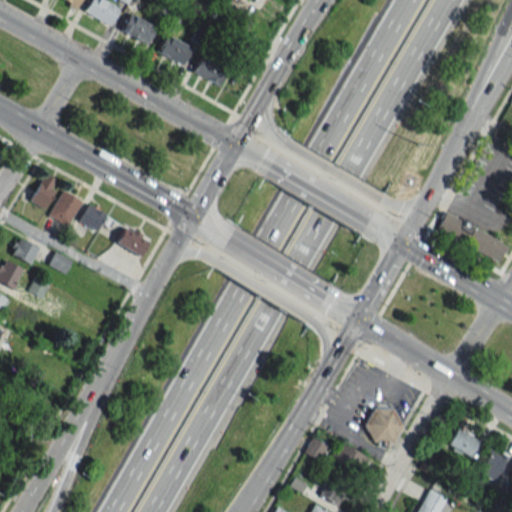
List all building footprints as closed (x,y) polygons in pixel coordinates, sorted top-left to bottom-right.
[(74,9),(78,0),(57,0),(57,1),(74,9)] [(107,25),(116,7),(102,0),(87,0),(81,12),(107,25)] [(271,14),(288,0),(287,0),(264,0),(262,2),(271,14)] [(142,44),(153,27),(128,12),(118,30),(142,44)] [(179,65),(189,47),(163,34),(154,52),(179,65)] [(190,73),(216,84),(223,68),(197,57),(190,73)] [(26,200),(41,209),(57,182),(43,173),(26,200)] [(65,226),(79,200),(60,190),(46,215),(65,226)] [(76,221),(94,230),(103,212),(85,203),(76,221)] [(433,230),(494,262),(499,252),(500,253),(503,247),(496,243),(497,241),(470,227),(472,225),(459,218),(457,221),(441,213),(433,230)] [(138,256),(146,238),(122,226),(113,243),(138,256)] [(27,264),(36,247),(15,237),(7,253),(27,264)] [(69,261),(53,251),(45,264),(61,274),(69,261)] [(0,263),(0,283),(8,289),(20,270),(3,259),(0,263)] [(25,290),(39,298),(47,284),(33,276),(25,290)] [(370,409),(388,409),(398,426),(389,443),(370,442),(361,425),(370,409)] [(12,420),(13,436),(32,435),(32,419),(12,420)] [(444,446),(467,457),(475,439),(452,428),(444,446)] [(302,452),(317,461),(326,447),(311,438),(302,452)] [(365,457),(337,443),(329,459),(357,473),(365,457)] [(491,482),(504,456),(488,447),(475,474),(491,482)] [(316,494),(340,509),(350,491),(326,477),(316,494)]
